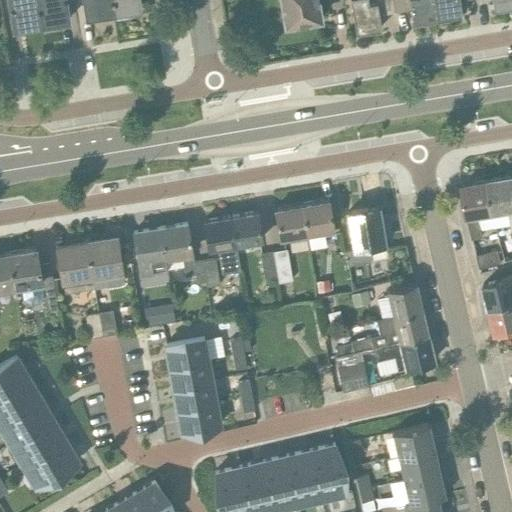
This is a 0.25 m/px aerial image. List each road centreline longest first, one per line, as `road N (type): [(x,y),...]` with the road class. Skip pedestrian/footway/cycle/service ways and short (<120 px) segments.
road 1 (tertiary): [(0,170),(511,85)]
road 2 (residential): [(0,215),(416,148)]
road 3 (residential): [(146,457),(470,381)]
road 4 (residential): [(511,42),(212,91)]
road 5 (residential): [(470,381),(416,148)]
road 6 (residential): [(212,91),(0,121)]
road 7 (residential): [(501,511),(470,381)]
road 8 (residential): [(146,457),(120,429),(103,339)]
